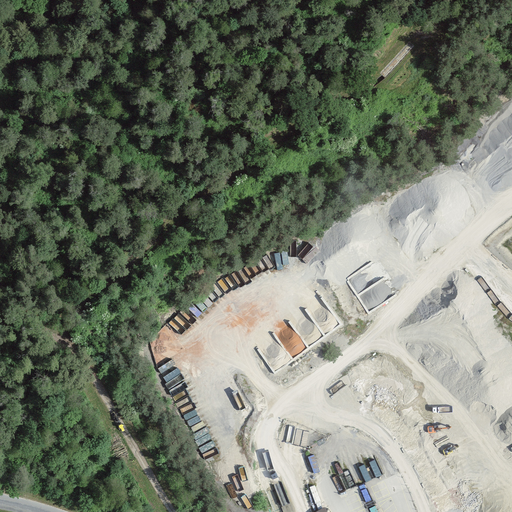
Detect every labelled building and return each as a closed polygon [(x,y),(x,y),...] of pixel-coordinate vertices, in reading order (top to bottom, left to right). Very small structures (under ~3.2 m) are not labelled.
[(311,242),(299,252),(307,261),(319,250),(311,242)] [(264,356),(276,370),(292,355),(280,342),(264,356)] [(176,368),(163,374),(181,412),(194,406),(176,368)] [(189,425),(201,419),(194,407),(183,413),(189,425)] [(199,443),(212,436),(206,426),(193,433),(199,443)] [(316,453),(309,455),(314,471),(321,469),(316,453)] [(237,485),(249,481),(244,465),(231,469),(237,485)]
